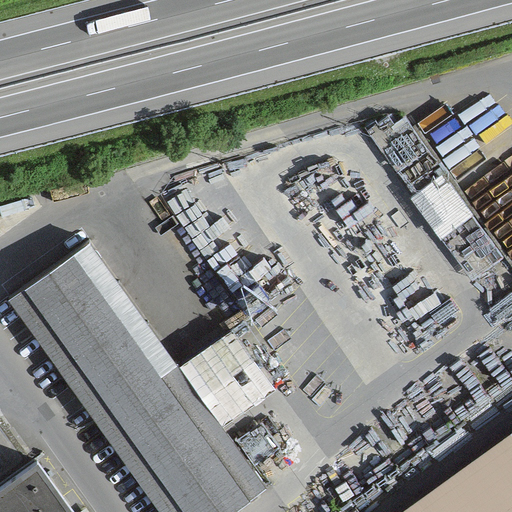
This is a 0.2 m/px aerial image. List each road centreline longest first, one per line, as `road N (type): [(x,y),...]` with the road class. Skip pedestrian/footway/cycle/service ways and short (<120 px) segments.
road 1 (motorway): [(0,120),(461,0)]
road 2 (unknown): [(0,245),(51,205),(113,199),(170,264),(295,446)]
road 3 (unknown): [(295,446),(511,284)]
road 4 (motorway): [(242,0),(0,65)]
road 5 (unclassified): [(116,511),(0,349)]
road 6 (unknown): [(359,398),(283,305)]
